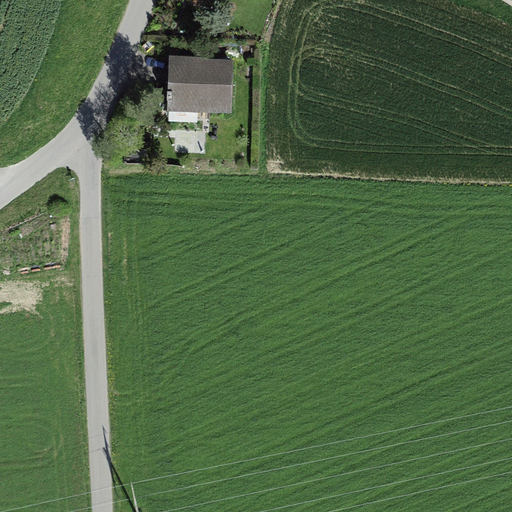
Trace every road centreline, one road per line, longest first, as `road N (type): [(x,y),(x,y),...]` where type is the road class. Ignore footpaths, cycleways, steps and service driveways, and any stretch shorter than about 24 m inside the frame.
road 1 (unclassified): [(100,511),(84,134)]
road 2 (unclassified): [(143,0),(84,134)]
